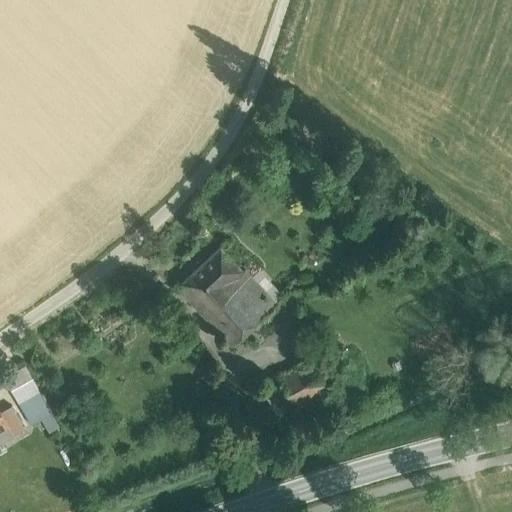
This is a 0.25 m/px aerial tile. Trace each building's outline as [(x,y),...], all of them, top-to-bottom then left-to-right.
[(221,245),(177,286),(210,320),(218,312),(207,300),(223,286),(225,288),(237,276),(244,283),(250,276),(221,245)] [(237,276),(225,288),(223,286),(207,300),(218,312),(210,320),(233,344),(276,304),(250,276),(244,283),(237,276)] [(311,358),(280,375),(297,407),(304,418),(335,401),(311,358)] [(8,373),(15,384),(31,375),(24,364),(8,373)] [(207,364),(177,385),(180,389),(173,395),(181,405),(218,379),(207,364)] [(280,375),(262,385),(279,417),(297,407),(280,375)] [(40,389),(19,402),(31,425),(52,413),(40,389)] [(12,405),(1,412),(14,435),(25,428),(12,405)] [(0,442),(14,435),(1,412),(0,410),(0,442)]
